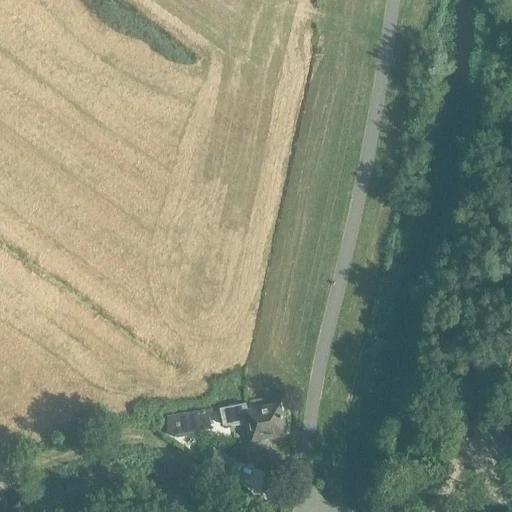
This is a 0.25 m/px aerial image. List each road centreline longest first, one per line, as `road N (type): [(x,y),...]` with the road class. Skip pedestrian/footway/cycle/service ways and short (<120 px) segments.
road 1 (track): [(0,45),(62,64),(212,79),(262,16),(317,12),(389,30)]
road 2 (track): [(259,511),(172,449),(137,440),(91,447),(13,474),(0,487)]
